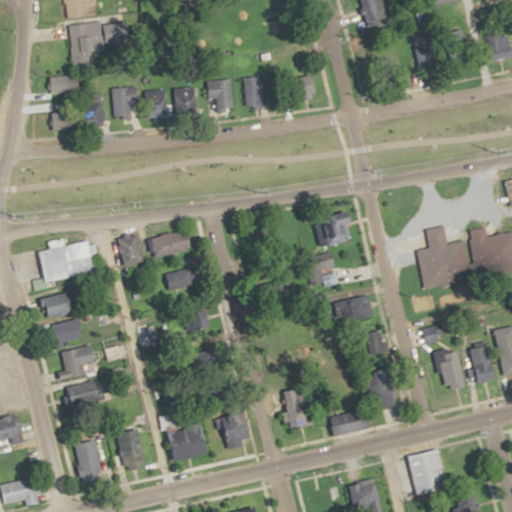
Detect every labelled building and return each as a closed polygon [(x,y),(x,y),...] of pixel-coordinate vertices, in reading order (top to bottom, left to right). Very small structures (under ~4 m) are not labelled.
[(92,0),(63,0),(66,18),(95,14),(92,0)] [(357,0),(366,27),(388,20),(381,0),(357,0)] [(73,66),(92,64),(91,50),(105,49),(102,20),(68,23),(73,66)] [(262,107),(261,93),(275,92),(273,74),(242,77),(244,108),(262,107)] [(51,75),(51,92),(79,92),(79,75),(51,75)] [(209,98),(214,97),(216,110),(233,107),(229,77),(207,81),(209,98)] [(76,128),(76,110),(50,111),(50,129),(76,128)] [(350,238),(347,222),(353,220),(351,211),(315,219),(321,245),(350,238)] [(455,281),(447,225),(426,228),(429,247),(417,249),(422,286),(455,281)] [(491,262),(483,227),(467,230),(476,266),(491,262)] [(190,228),(149,238),(153,257),(194,247),(190,228)] [(142,262),(137,233),(118,236),(122,265),(142,262)] [(89,240),(39,249),(45,282),(95,272),(89,240)] [(47,320),(79,307),(72,288),(40,301),(47,320)] [(352,315),(360,326),(375,315),(367,304),(352,315)] [(51,324),(57,345),(84,338),(79,317),(51,324)] [(422,328),(425,343),(451,337),(447,322),(422,328)] [(91,345),(61,351),(67,378),(97,372),(91,345)] [(466,384),(456,349),(437,354),(447,389),(466,384)] [(474,380),(491,380),(491,351),(474,351),(474,380)] [(59,389),(65,408),(102,397),(96,378),(59,389)] [(288,426),(312,425),(310,388),(287,389),(288,426)] [(387,409),(400,400),(391,388),(379,397),(387,409)] [(332,416),(337,435),(371,426),(366,407),(332,416)] [(209,452),(202,422),(177,428),(173,413),(162,416),(173,461),(209,452)] [(243,438),(251,437),(250,423),(244,423),(243,413),(221,415),(225,447),(244,446),(243,438)] [(0,417),(0,443),(22,439),(17,414),(0,417)] [(147,458),(135,434),(116,443),(128,468),(147,458)] [(78,480),(95,480),(95,443),(78,443),(78,480)] [(0,472),(30,468),(27,448),(0,451),(0,472)] [(401,494),(414,492),(414,494),(447,488),(440,449),(405,455),(406,460),(395,462),(401,494)] [(0,494),(2,504),(25,499),(27,505),(42,501),(36,475),(0,483),(0,494)] [(351,511),(379,511),(379,481),(351,481),(351,511)] [(346,510),(339,485),(306,494),(310,511),(342,511),(346,510)]
